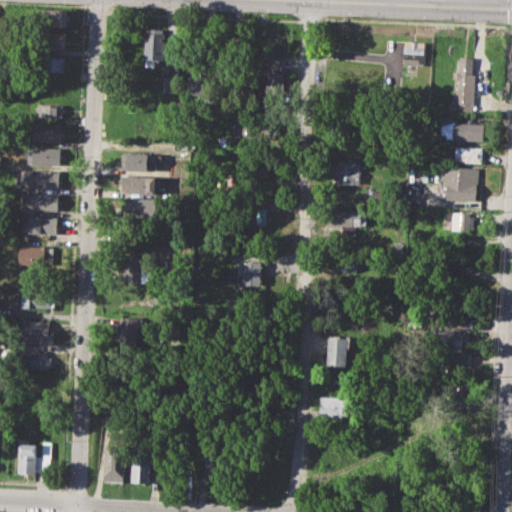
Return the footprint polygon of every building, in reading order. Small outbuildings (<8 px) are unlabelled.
[(35,8),(67,10),(66,26),(34,24),(35,8)] [(145,27),(165,28),(164,62),(155,61),(155,66),(144,66),(145,27)] [(37,31),(66,32),(66,49),(36,48),(37,31)] [(406,41),(419,41),(419,45),(426,45),(425,62),(406,61),(406,41)] [(38,57),(66,57),(65,72),(38,71),(38,57)] [(460,57),(473,57),(472,73),(476,74),(475,111),(454,110),(455,87),(459,87),(460,57)] [(284,71),(267,70),(266,97),(283,97),(284,71)] [(189,75),(205,75),(205,96),(188,96),(189,75)] [(163,76),(177,76),(177,93),(163,92),(163,76)] [(130,102),(152,103),(151,125),(129,124),(130,102)] [(38,104),(62,105),(62,117),(38,116),(38,104)] [(442,114),(458,115),(458,123),(485,124),(484,140),(448,139),(448,134),(441,134),(442,114)] [(245,119),(276,121),(275,139),(244,138),(245,119)] [(31,123),(62,125),(62,141),(30,140),(31,123)] [(342,124),(373,124),(372,144),(342,143),(342,124)] [(28,146),(61,147),(61,166),(28,164),(28,146)] [(456,146),(484,147),(483,163),(455,161),(456,146)] [(123,151),(157,152),(157,170),(123,169),(123,151)] [(337,161),(362,161),(361,184),(336,183),(337,161)] [(445,166),(481,168),(479,201),(448,200),(449,185),(444,185),(445,166)] [(23,170),(59,171),(59,187),(23,186),(23,170)] [(122,175),(156,176),(156,193),(122,192),(122,175)] [(21,193),(58,194),(57,210),(20,209),(21,193)] [(127,197),(160,198),(159,217),(126,216),(127,197)] [(238,205),(266,206),(266,224),(238,224),(238,205)] [(331,209),(367,210),(367,227),(357,226),(356,235),(342,234),(342,224),(331,224),(331,209)] [(448,210),(479,211),(478,230),(454,229),(454,221),(448,221),(448,210)] [(24,215),(57,217),(57,233),(23,232),(24,215)] [(19,246),(53,247),(53,266),(18,265),(19,246)] [(328,254),(355,255),(355,272),(328,271),(328,254)] [(123,255),(149,255),(148,282),(122,281),(123,255)] [(242,259),(261,259),(260,284),(242,284),(242,259)] [(21,289),(54,290),(54,306),(21,305),(21,289)] [(119,316),(138,317),(138,346),(119,346),(119,316)] [(22,320),(50,321),(49,327),(54,327),(54,342),(21,341),(22,320)] [(442,330),(470,331),(470,348),(441,347),(442,330)] [(330,336),(347,337),(347,334),(357,334),(356,348),(347,347),(346,367),(328,366),(330,336)] [(14,347),(23,347),(22,352),(47,353),(47,357),(52,357),(52,366),(47,365),(47,370),(21,369),(21,355),(14,355),(14,347)] [(441,352),(473,353),(472,367),(440,367),(441,352)] [(320,395),(353,396),(352,417),(320,416),(320,395)] [(447,409),(478,410),(477,429),(447,428),(447,409)] [(19,437),(30,438),(29,444),(37,444),(36,455),(42,455),(43,440),(51,441),(50,470),(36,470),(36,474),(17,473),(19,437)] [(105,445),(125,446),(123,482),(104,481),(105,445)] [(130,482),(132,447),(152,448),(150,483),(130,482)] [(173,479),(175,449),(194,450),(192,480),(173,479)] [(204,480),(205,456),(224,457),(222,481),(204,480)]
